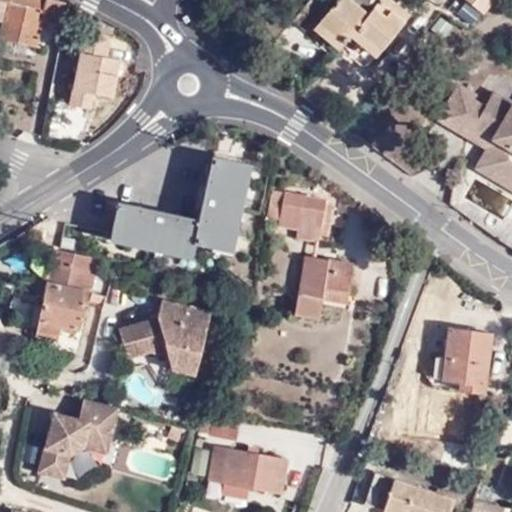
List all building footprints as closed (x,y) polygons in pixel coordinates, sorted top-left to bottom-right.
[(0,0),(0,22),(1,22),(0,29),(0,39),(36,48),(42,23),(61,26),(66,3),(53,0),(0,0)] [(335,0),(332,3),(328,0),(312,0),(295,21),(304,30),(312,21),(316,23),(343,46),(350,38),(370,14),(353,0),(335,0)] [(411,14),(393,0),(381,0),(376,7),(385,15),(390,8),(406,21),(411,14)] [(489,0),(466,0),(484,15),(493,3),(489,0)] [(370,14),(350,38),(375,57),(406,21),(390,8),(385,15),(376,7),(370,14)] [(94,18),(72,10),(68,25),(89,32),(94,18)] [(311,29),(339,52),(343,46),(316,23),(311,29)] [(112,94),(120,59),(108,58),(110,42),(72,35),(69,51),(80,52),(70,102),(90,106),(108,108),(111,94),(112,94)] [(126,60),(120,59),(112,94),(119,96),(126,60)] [(438,122),(468,140),(490,102),(460,84),(438,122)] [(468,140),(483,149),(511,101),(497,91),(468,140)] [(511,100),(511,101),(483,149),(484,150),(498,158),(487,176),(510,190),(511,186),(511,100)] [(498,158),(484,150),(473,168),(487,176),(498,158)] [(119,204),(110,240),(193,260),(198,244),(235,253),(252,166),(213,158),(199,222),(119,204)] [(325,199),(269,190),(264,217),(279,220),(278,226),(297,229),(296,238),(318,242),(325,199)] [(96,258),(88,256),(52,249),(35,333),(58,337),(59,331),(60,327),(78,330),(96,258)] [(324,287),(349,292),(354,263),(304,255),(294,315),(318,319),(322,298),(324,287)] [(347,304),(349,292),(324,287),(322,298),(347,304)] [(143,325),(142,322),(118,328),(126,358),(150,352),(167,356),(170,370),(194,375),(210,311),(161,299),(156,317),(148,320),(149,324),(143,325)] [(447,326),(443,357),(440,379),(440,380),(458,382),(457,389),(483,392),(491,333),(447,326)] [(77,336),(78,330),(60,327),(59,331),(77,336)] [(58,337),(35,333),(34,337),(57,343),(58,337)] [(440,379),(443,357),(437,356),(433,378),(440,379)] [(106,453),(118,407),(85,398),(80,419),(53,413),(38,472),(64,478),(70,454),(81,447),(106,453)] [(235,441),(238,423),(214,419),(210,436),(235,441)] [(445,444),(440,465),(466,470),(471,450),(445,444)] [(208,480),(223,483),(249,488),(281,494),(287,458),(214,445),(208,480)] [(205,476),(209,449),(195,447),(190,474),(205,476)] [(364,505),(386,511),(448,511),(455,494),(442,489),(440,495),(375,472),(364,505)] [(249,488),(223,483),(220,495),(247,500),(249,488)] [(503,511),(505,507),(475,499),(471,511),(503,511)]
